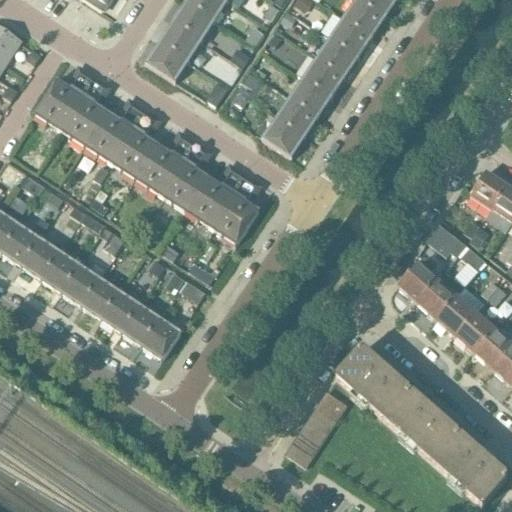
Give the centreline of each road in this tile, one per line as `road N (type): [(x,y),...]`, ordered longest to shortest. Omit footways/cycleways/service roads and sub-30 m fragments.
road 1 (residential): [(169,422),(314,204)]
road 2 (residential): [(314,204),(451,0)]
road 3 (residential): [(314,204),(110,71)]
road 4 (residential): [(360,309),(474,137)]
road 5 (residential): [(511,445),(360,309)]
road 6 (residential): [(169,422),(0,312)]
road 7 (residential): [(247,474),(360,309)]
road 8 (residential): [(0,147),(67,44)]
